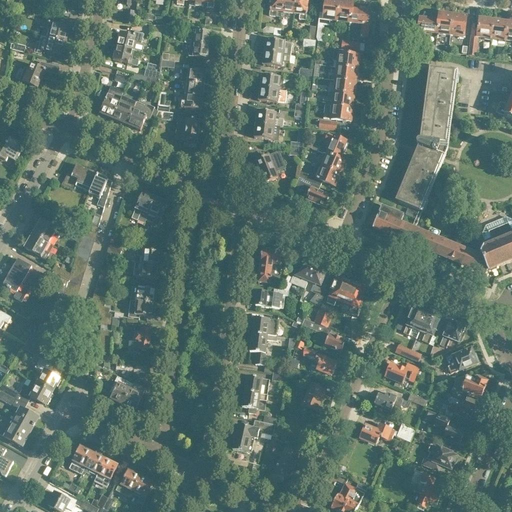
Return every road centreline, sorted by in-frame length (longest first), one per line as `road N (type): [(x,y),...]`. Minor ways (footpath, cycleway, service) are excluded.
road 1 (residential): [(200,474),(243,205)]
road 2 (residential): [(162,455),(196,185)]
road 3 (residential): [(302,511),(402,272)]
road 4 (residential): [(338,245),(378,148),(398,0)]
road 5 (residential): [(215,193),(243,0)]
road 6 (residential): [(78,314),(130,157)]
road 7 (residential): [(64,130),(81,89),(98,0)]
road 8 (residential): [(0,241),(64,130)]
road 9 (residential): [(464,511),(511,396)]
road 10 (residential): [(14,511),(64,423),(81,415)]
